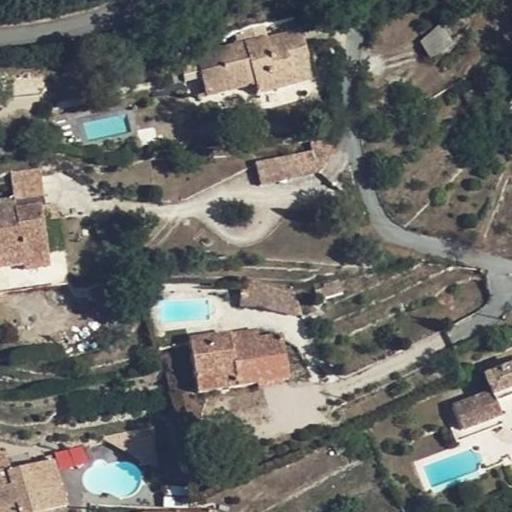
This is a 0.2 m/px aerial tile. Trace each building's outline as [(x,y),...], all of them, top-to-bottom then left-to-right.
[(420,41),(432,56),(449,42),(436,27),(420,41)] [(315,81),(303,32),(270,41),(268,38),(198,55),(209,97),(259,86),(261,94),(315,81)] [(316,145),(255,164),(262,186),(323,167),(316,145)] [(13,174),(17,199),(45,195),(41,169),(13,174)] [(0,210),(46,204),(45,195),(17,199),(0,201),(0,210)] [(0,261),(21,259),(46,255),(42,223),(56,221),(53,203),(46,204),(0,210),(0,261)] [(21,259),(23,269),(23,273),(48,270),(46,255),(21,259)] [(0,272),(23,269),(21,259),(0,261),(0,272)] [(294,287),(244,286),(243,305),(264,305),(296,316),(303,313),(294,287)] [(259,332),(232,336),(235,346),(261,343),(259,332)] [(283,339),(261,343),(235,346),(232,336),(192,341),(199,393),(289,380),(283,339)] [(176,394),(194,393),(191,346),(173,347),(176,394)] [(511,393),(511,363),(484,374),(488,389),(473,394),(485,413),(497,405),(495,399),(511,393)] [(485,413),(473,394),(452,403),(459,426),(499,413),(497,405),(485,413)] [(511,396),(497,405),(499,413),(459,426),(451,429),(454,440),(503,423),(511,428),(511,396)] [(427,407),(438,403),(434,398),(425,402),(427,407)] [(15,511),(40,511),(49,510),(66,504),(54,458),(4,472),(7,459),(0,457),(0,509),(14,506),(15,511)]
